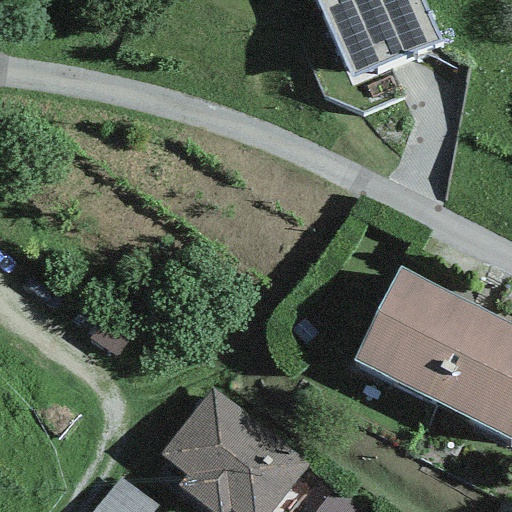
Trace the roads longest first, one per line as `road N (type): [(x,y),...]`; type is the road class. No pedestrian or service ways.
road 1 (residential): [(511,260),(212,119)]
road 2 (unclassified): [(212,119),(0,71)]
